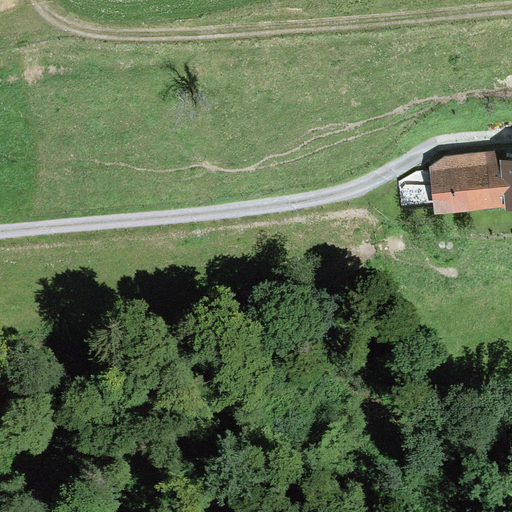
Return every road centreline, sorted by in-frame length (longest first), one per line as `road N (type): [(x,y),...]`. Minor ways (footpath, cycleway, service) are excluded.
road 1 (track): [(0,233),(308,200),(370,181),(446,137),(511,134)]
road 2 (track): [(37,0),(80,26),(141,34),(511,7)]
